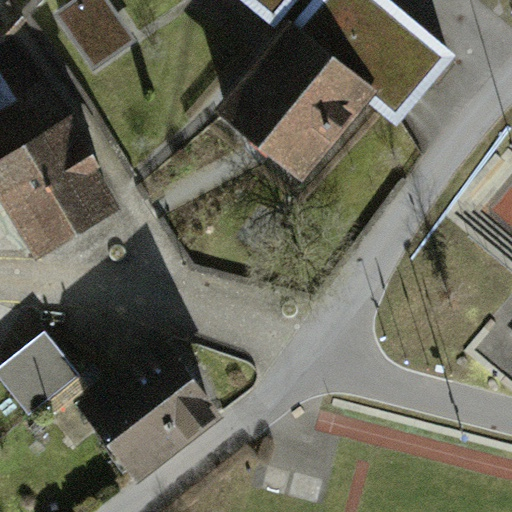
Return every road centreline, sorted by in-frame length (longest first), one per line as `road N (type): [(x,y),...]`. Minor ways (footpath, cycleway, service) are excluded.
road 1 (residential): [(511,83),(460,136),(312,364)]
road 2 (residential): [(312,364),(215,317),(0,277)]
road 3 (unclassified): [(312,364),(130,511)]
road 4 (unclassified): [(511,419),(312,364)]
